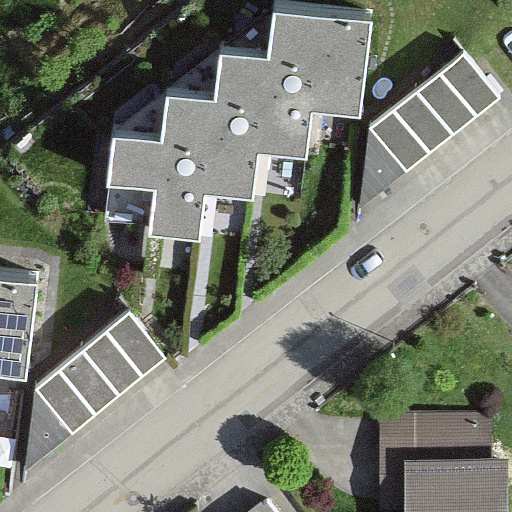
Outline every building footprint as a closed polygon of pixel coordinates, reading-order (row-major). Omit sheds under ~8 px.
[(295,0),(286,0),(283,43),(327,47),(323,109),(373,112),(382,7),(295,0)] [(229,41),(226,90),(275,94),(271,150),(319,154),(323,109),(327,47),(283,43),(229,41)] [(497,96),(461,53),(372,127),(408,170),(497,96)] [(170,87),(167,131),(219,134),(216,197),(269,200),(271,150),(275,94),(226,90),(170,87)] [(120,124),(116,170),(171,174),(166,231),(214,235),(216,197),(219,134),(167,131),(120,124)] [(0,263),(0,369),(42,372),(50,267),(0,263)] [(165,359),(130,315),(36,389),(71,434),(165,359)] [(475,421),(374,421),(373,511),(506,511),(507,452),(475,452),(475,421)]
